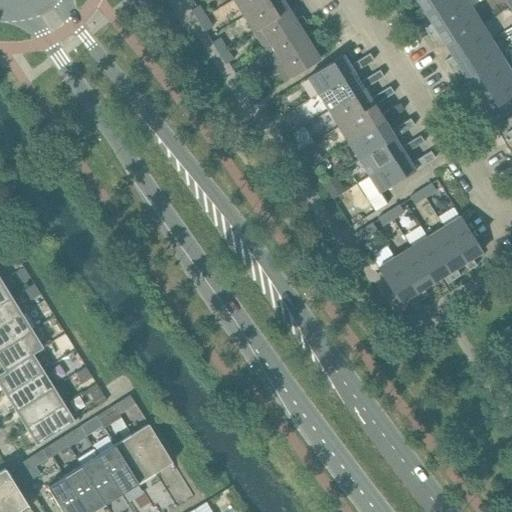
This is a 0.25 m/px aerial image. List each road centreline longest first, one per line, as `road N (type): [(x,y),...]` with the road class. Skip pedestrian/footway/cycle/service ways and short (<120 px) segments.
road 1 (secondary): [(445,511),(64,0)]
road 2 (secondary): [(12,9),(27,15),(60,59),(281,387),(377,511)]
road 3 (residential): [(511,206),(501,206),(446,141),(351,0)]
